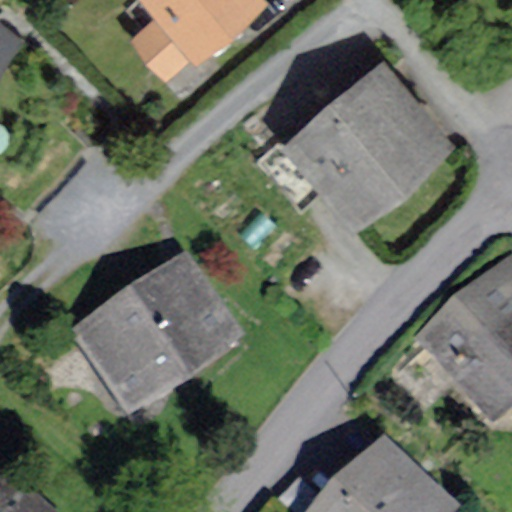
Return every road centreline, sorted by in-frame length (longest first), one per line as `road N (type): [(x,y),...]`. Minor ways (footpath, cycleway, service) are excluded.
road 1 (residential): [(373,2),(229,109),(0,318)]
road 2 (residential): [(223,511),(391,302),(511,198)]
road 3 (residential): [(511,168),(491,122),(429,76),(373,2)]
